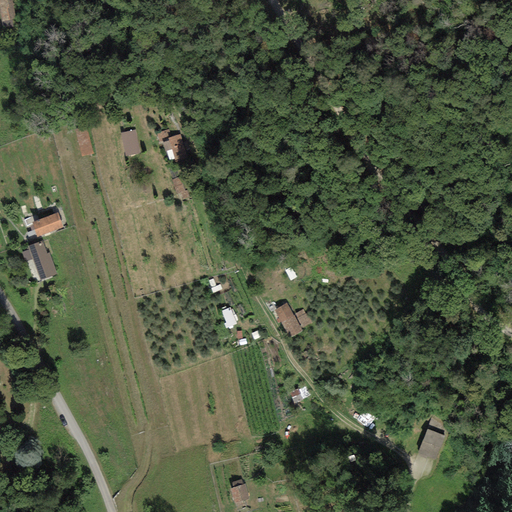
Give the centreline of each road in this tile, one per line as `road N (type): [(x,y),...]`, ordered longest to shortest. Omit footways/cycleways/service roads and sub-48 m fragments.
road 1 (track): [(184,113),(204,144),(264,311),(291,362),(326,403),(409,460),(406,511)]
road 2 (track): [(271,0),(379,178),(475,307),(511,335)]
road 3 (unclassified): [(0,295),(112,511)]
